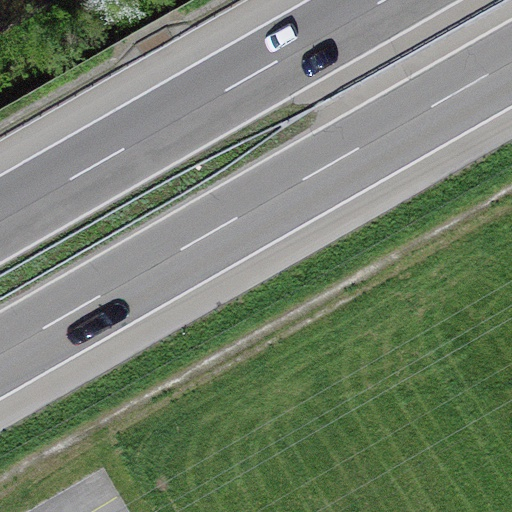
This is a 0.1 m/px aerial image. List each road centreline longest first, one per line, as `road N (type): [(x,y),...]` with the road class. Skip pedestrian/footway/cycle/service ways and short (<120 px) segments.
road 1 (track): [(0,491),(511,195)]
road 2 (motorway): [(0,353),(511,61)]
road 3 (motorway): [(383,0),(0,218)]
